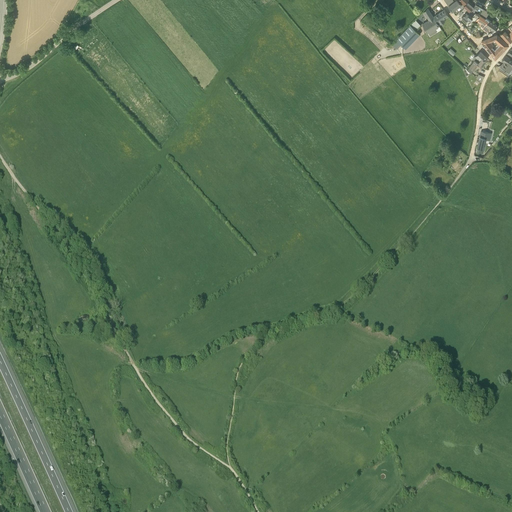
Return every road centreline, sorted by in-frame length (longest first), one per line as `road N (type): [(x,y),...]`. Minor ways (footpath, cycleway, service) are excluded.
road 1 (track): [(0,156),(91,276),(148,390),(190,440),(230,468)]
road 2 (track): [(136,369),(244,398),(359,412),(399,434)]
road 3 (motorway): [(68,511),(0,361)]
road 4 (residential): [(445,194),(473,151),(479,96),(494,62)]
road 5 (unclassified): [(0,79),(116,0)]
